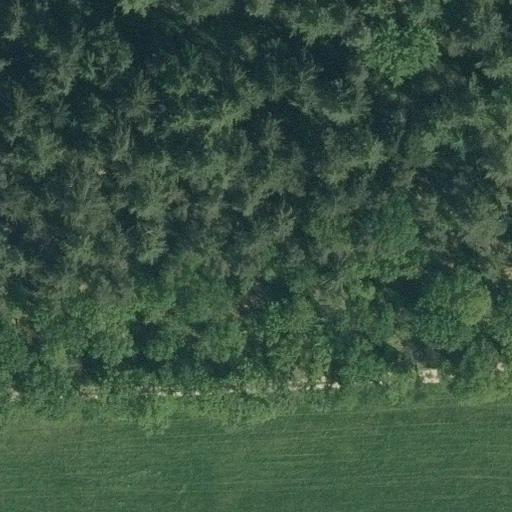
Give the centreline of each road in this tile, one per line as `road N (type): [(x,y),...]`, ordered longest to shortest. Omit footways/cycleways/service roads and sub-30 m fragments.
road 1 (track): [(511,367),(0,399)]
road 2 (track): [(58,0),(511,68)]
